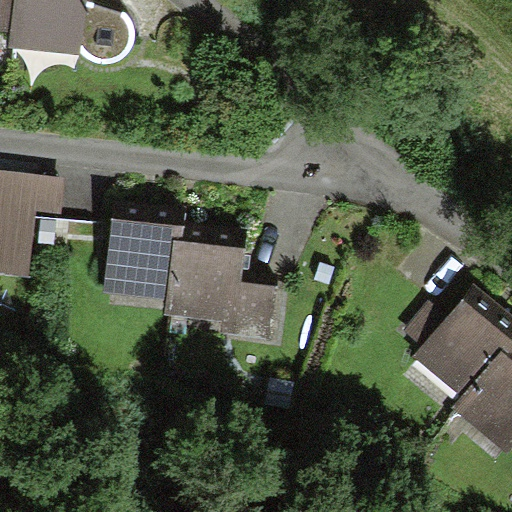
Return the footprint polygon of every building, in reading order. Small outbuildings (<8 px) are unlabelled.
[(0,0),(0,18),(19,21),(21,0),(0,0)] [(82,0),(21,0),(19,21),(18,35),(78,41),(82,0)] [(111,280),(171,287),(179,217),(181,203),(121,196),(111,280)] [(241,225),(179,217),(171,287),(169,302),(221,308),(219,325),(266,330),(272,273),(236,269),(241,225)] [(404,336),(470,387),(511,332),(511,314),(469,282),(442,317),(427,306),(404,336)] [(511,332),(470,387),(462,398),(511,435),(511,332)]
